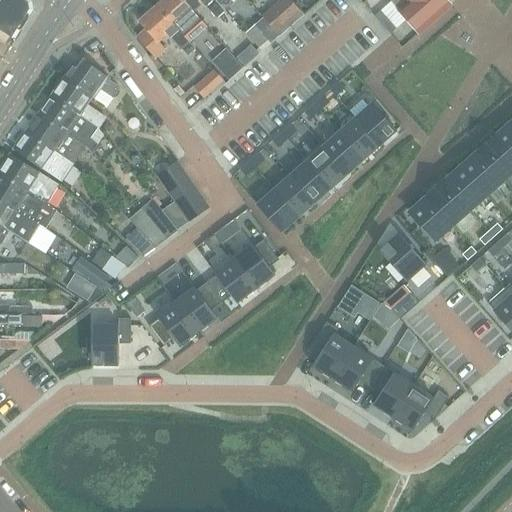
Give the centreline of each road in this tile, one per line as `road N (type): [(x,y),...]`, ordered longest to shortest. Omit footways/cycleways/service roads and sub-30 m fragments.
road 1 (residential): [(511,383),(421,461),(393,458),(295,395),(77,394),(0,451)]
road 2 (residential): [(102,22),(234,200),(114,297)]
road 3 (secondary): [(0,107),(70,0)]
